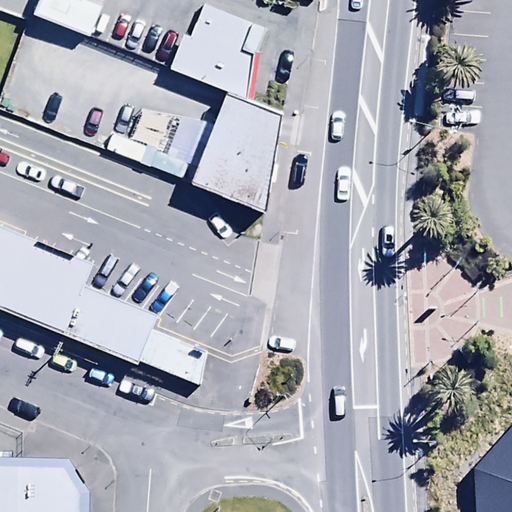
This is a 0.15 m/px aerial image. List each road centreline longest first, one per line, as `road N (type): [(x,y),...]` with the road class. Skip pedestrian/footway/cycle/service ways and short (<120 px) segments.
road 1 (trunk): [(365,457),(359,200),(376,0)]
road 2 (residential): [(164,456),(365,457)]
road 3 (residential): [(0,385),(164,456)]
